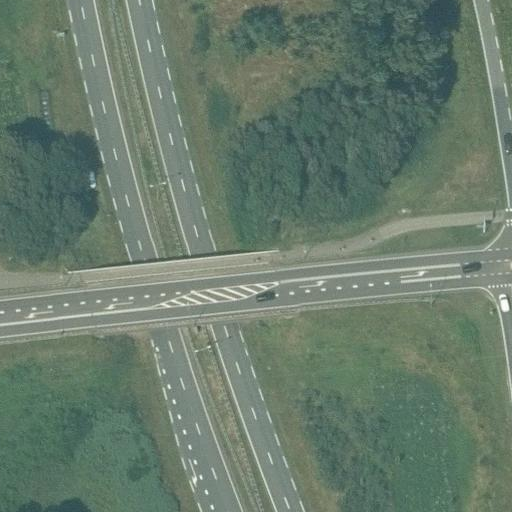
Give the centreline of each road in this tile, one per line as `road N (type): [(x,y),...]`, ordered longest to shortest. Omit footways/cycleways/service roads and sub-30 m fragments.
road 1 (primary): [(292,511),(192,232),(137,0)]
road 2 (primary): [(79,0),(135,239),(226,511)]
road 3 (primary): [(0,318),(488,267)]
road 4 (primary): [(511,168),(479,0)]
